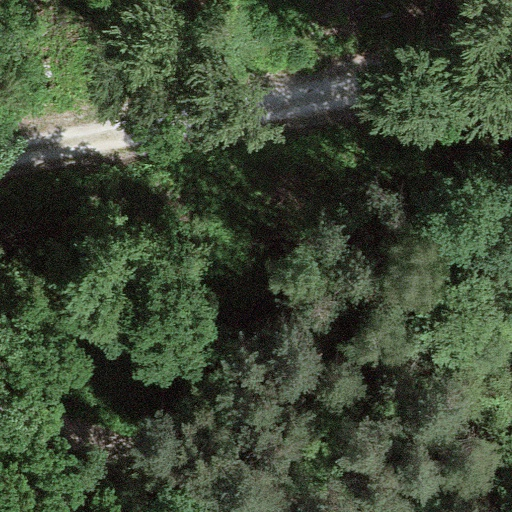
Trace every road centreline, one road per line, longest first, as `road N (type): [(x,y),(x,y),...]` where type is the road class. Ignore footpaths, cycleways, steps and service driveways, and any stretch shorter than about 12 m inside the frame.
road 1 (track): [(511,61),(0,150)]
road 2 (track): [(0,412),(291,511)]
